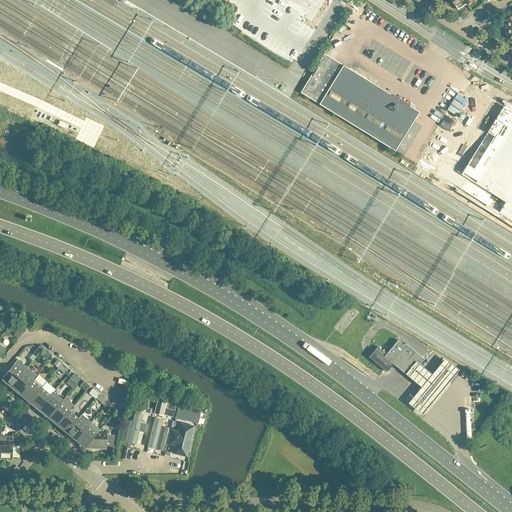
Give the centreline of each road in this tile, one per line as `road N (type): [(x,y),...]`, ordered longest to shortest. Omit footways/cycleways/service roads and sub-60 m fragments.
road 1 (primary): [(510,511),(259,314),(151,253),(0,192)]
road 2 (primary): [(0,226),(108,269),(318,389),(472,511)]
road 3 (unknown): [(338,0),(305,62),(292,70),(154,0)]
road 4 (tertiary): [(511,83),(379,0)]
